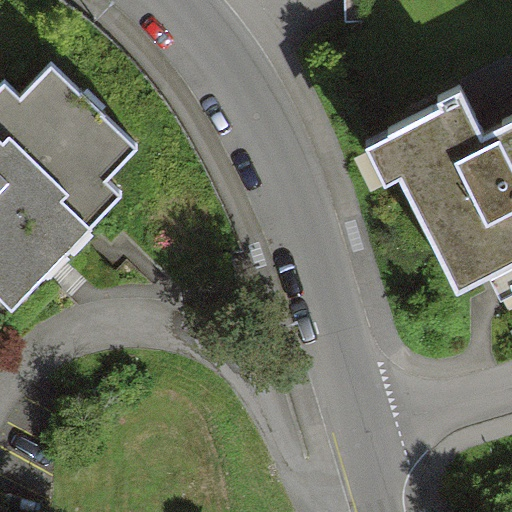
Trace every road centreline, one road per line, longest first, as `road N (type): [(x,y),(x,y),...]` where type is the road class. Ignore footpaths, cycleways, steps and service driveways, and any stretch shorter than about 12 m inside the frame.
road 1 (residential): [(364,423),(296,188),(246,88),(174,0)]
road 2 (residential): [(364,423),(511,385)]
